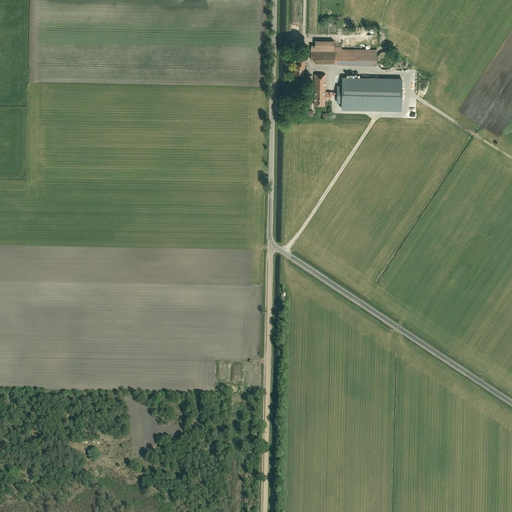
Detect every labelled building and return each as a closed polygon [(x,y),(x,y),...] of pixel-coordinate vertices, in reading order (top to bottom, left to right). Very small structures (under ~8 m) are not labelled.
[(358,36),(360,42),(369,39),(367,34),(364,35),(362,31),(359,32),(360,35),(358,36)] [(311,51),(311,60),(315,60),(315,62),(335,62),(335,64),(355,65),(376,65),(376,49),(341,49),(341,47),(334,47),(334,40),(315,40),(315,45),(311,45),(311,51)] [(304,68),(304,60),(299,60),(299,64),(295,63),(294,74),(303,74),(303,68),(304,68)] [(315,75),(314,105),(325,105),(325,98),(332,98),(332,92),(329,91),(329,92),(325,92),(325,75),(315,75)] [(401,110),(402,79),(342,77),(342,86),(337,86),(337,103),(342,103),(341,108),(401,110)]
